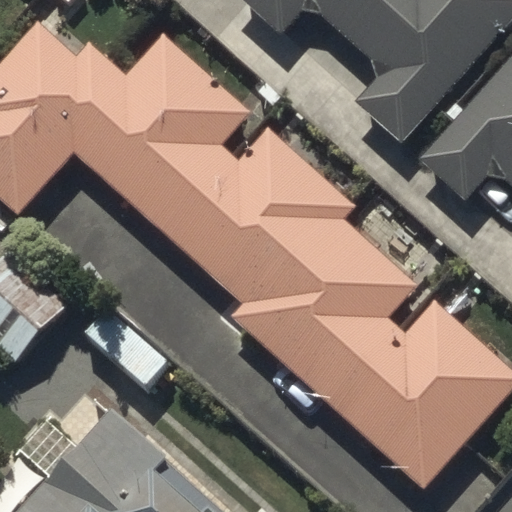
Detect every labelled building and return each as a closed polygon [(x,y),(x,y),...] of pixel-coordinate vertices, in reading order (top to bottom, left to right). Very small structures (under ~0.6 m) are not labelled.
[(511,0),(235,0),(280,41),(307,10),(382,77),(355,107),(406,151),(511,31),(511,0)] [(0,223),(14,236),(66,178),(235,326),(223,339),(419,511),(511,405),(511,392),(430,320),(401,353),(383,338),(413,305),(338,238),(350,224),(262,147),(231,182),(211,165),(243,130),(159,56),(121,99),(84,66),(74,78),(36,44),(0,85),(0,223)] [(511,59),(420,163),(466,203),(493,172),(511,189),(511,59)] [(66,328),(2,271),(0,273),(0,321),(40,357),(66,328)] [(0,368),(17,383),(40,357),(0,321),(0,368)] [(112,327),(90,350),(146,403),(168,379),(112,327)] [(45,506),(40,511),(194,511),(108,436),(79,469),(48,442),(15,479),(45,506)]
